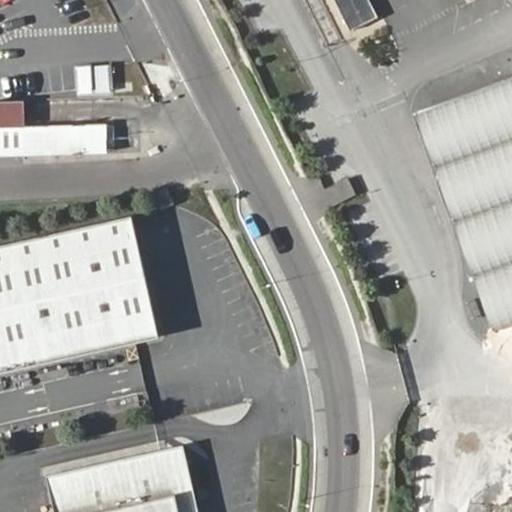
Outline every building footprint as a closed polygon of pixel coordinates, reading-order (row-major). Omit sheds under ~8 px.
[(368,0),(335,0),(350,31),(377,18),(368,0)] [(111,63),(76,63),(76,91),(110,92),(111,63)] [(511,77),(416,112),(491,335),(511,327),(511,77)] [(109,124),(0,122),(0,151),(109,153),(109,124)] [(139,219),(0,248),(0,375),(165,342),(139,219)] [(220,511),(210,458),(198,448),(79,472),(70,490),(75,511),(220,511)]
